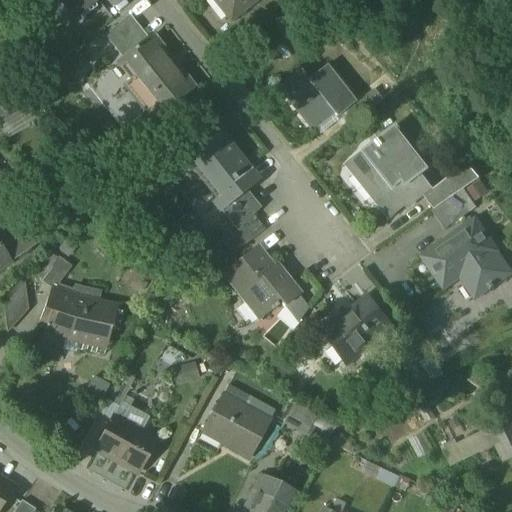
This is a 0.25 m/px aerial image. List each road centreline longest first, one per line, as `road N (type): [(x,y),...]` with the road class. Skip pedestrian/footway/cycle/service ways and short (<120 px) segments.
road 1 (unclassified): [(156,0),(283,161),(317,237)]
road 2 (unclassified): [(125,511),(63,481),(0,432)]
